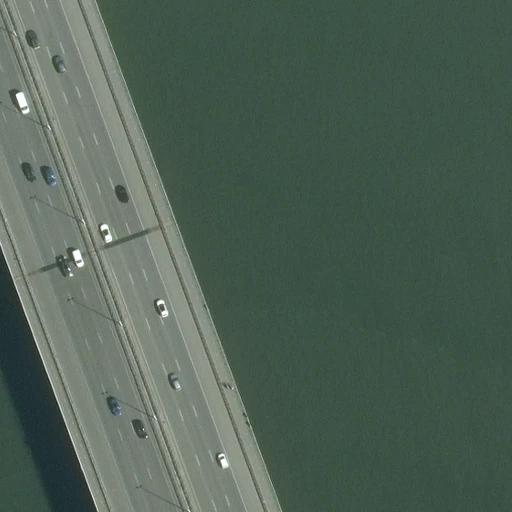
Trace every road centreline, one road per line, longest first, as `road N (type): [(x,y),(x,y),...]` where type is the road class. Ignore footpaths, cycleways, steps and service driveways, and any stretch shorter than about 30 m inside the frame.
road 1 (motorway): [(225,511),(37,0)]
road 2 (motorway): [(0,83),(156,511)]
